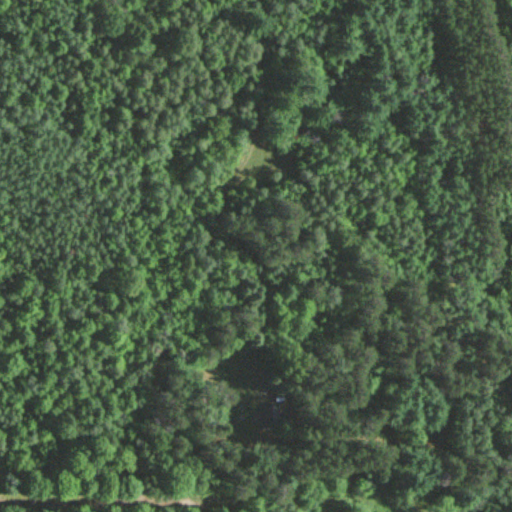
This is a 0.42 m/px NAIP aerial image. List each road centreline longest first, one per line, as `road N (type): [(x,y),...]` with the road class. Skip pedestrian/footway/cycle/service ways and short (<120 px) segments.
road 1 (track): [(250,0),(263,89),(211,216),(249,265),(257,309)]
road 2 (track): [(0,448),(88,448),(152,431),(202,378)]
